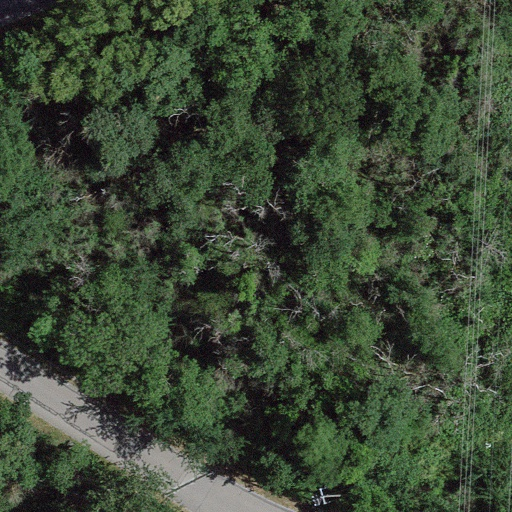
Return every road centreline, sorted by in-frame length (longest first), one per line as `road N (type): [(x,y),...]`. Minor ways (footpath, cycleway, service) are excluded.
road 1 (residential): [(229,511),(0,373)]
road 2 (track): [(511,444),(369,483),(325,511)]
